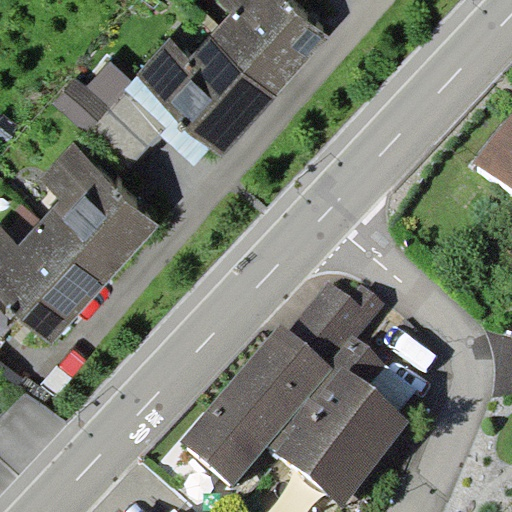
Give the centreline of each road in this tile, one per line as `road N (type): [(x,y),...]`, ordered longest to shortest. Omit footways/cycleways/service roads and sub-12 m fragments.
road 1 (tertiary): [(318,221),(52,511)]
road 2 (residential): [(420,511),(459,422),(468,364),(448,323),(318,221)]
road 3 (tertiary): [(511,13),(318,221)]
